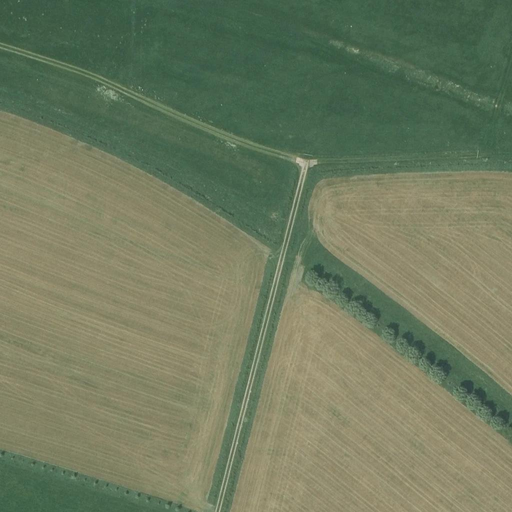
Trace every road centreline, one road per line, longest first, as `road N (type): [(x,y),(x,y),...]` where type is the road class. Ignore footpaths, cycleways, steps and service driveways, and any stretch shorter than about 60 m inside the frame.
road 1 (track): [(511,53),(485,154),(305,163),(112,85),(0,53)]
road 2 (track): [(307,155),(216,511)]
road 3 (track): [(0,105),(123,154),(283,250)]
road 4 (track): [(299,186),(323,172),(511,168)]
